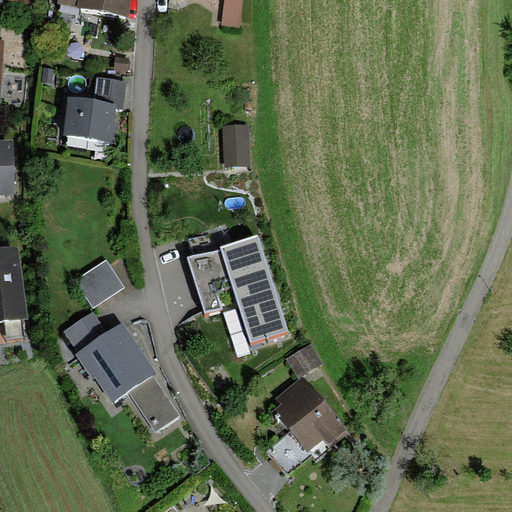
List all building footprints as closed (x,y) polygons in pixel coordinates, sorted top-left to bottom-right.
[(55,0),(55,5),(122,16),(124,0),(55,0)] [(224,0),(220,26),(236,28),(239,0),(224,0)] [(67,105),(62,141),(114,147),(121,85),(96,82),(93,108),(67,105)] [(250,126),(224,128),(226,168),(252,167),(250,126)] [(12,145),(0,145),(0,197),(13,198),(12,145)] [(288,335),(255,239),(188,262),(206,318),(236,308),(249,347),(288,335)] [(0,326),(28,323),(19,252),(0,254),(0,326)] [(93,311),(125,290),(107,262),(74,283),(93,311)] [(159,377),(124,326),(104,340),(89,318),(64,334),(78,354),(74,356),(92,383),(96,381),(113,407),(130,396),(155,434),(180,418),(155,380),(159,377)] [(311,346),(286,361),(298,380),(323,365),(311,346)] [(347,434),(303,380),(278,400),(283,407),(274,414),(291,435),(270,453),(287,473),(323,444),(328,449),(347,434)]
